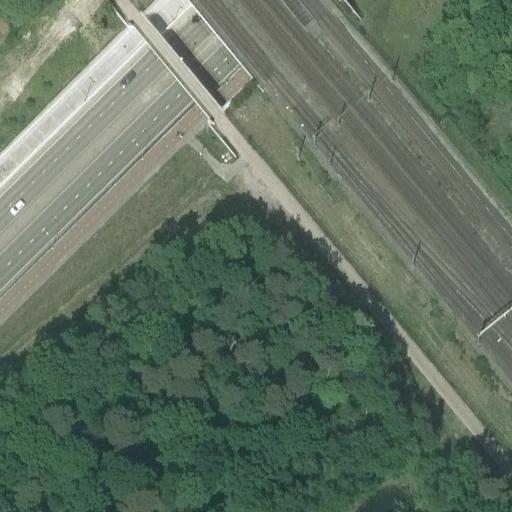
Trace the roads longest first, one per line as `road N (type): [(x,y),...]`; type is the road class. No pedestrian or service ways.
road 1 (secondary): [(0,274),(281,0)]
road 2 (secondary): [(217,0),(0,216)]
